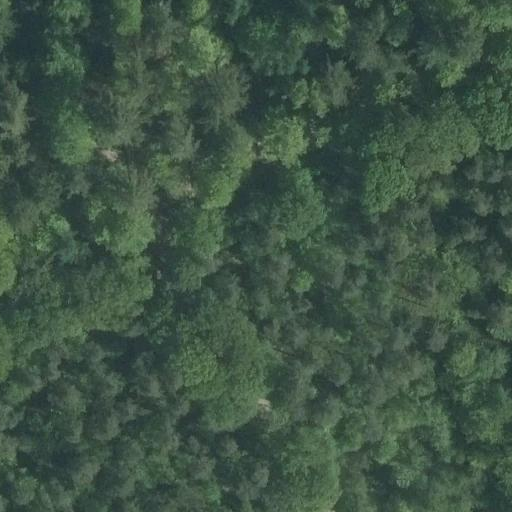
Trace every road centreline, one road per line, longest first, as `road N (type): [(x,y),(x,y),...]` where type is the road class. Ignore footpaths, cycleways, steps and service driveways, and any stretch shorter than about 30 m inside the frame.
road 1 (track): [(511,42),(146,212)]
road 2 (track): [(333,511),(146,212)]
road 3 (track): [(14,0),(146,212)]
road 4 (track): [(146,212),(0,277)]
